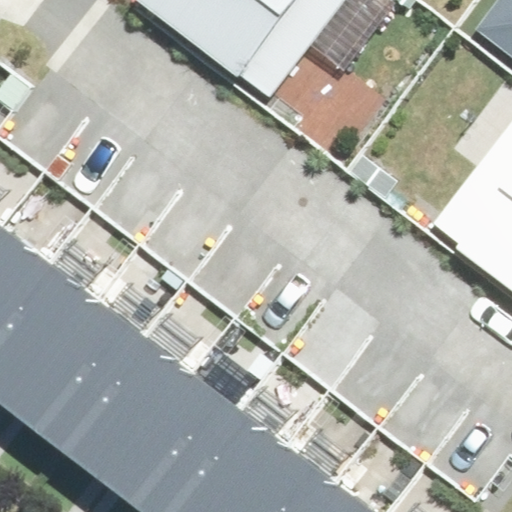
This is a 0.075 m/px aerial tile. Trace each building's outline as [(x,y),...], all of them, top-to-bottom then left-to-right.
[(155,0),(275,92),(346,0),(155,0)] [(511,0),(486,0),(478,11),(511,37),(511,0)] [(511,98),(430,209),(511,269),(511,98)] [(0,218),(0,316),(54,247),(6,210),(0,218)] [(0,316),(0,374),(19,390),(101,284),(54,247),(0,316)] [(19,390),(67,427),(149,321),(101,284),(19,390)] [(67,427),(115,464),(197,358),(149,321),(67,427)] [(115,464),(163,501),(245,395),(197,358),(115,464)] [(163,501),(177,511),(230,511),(292,432),(245,395),(163,501)] [(230,511),(306,511),(340,469),(292,432),(230,511)] [(306,511),(383,511),(388,506),(340,469),(306,511)]
